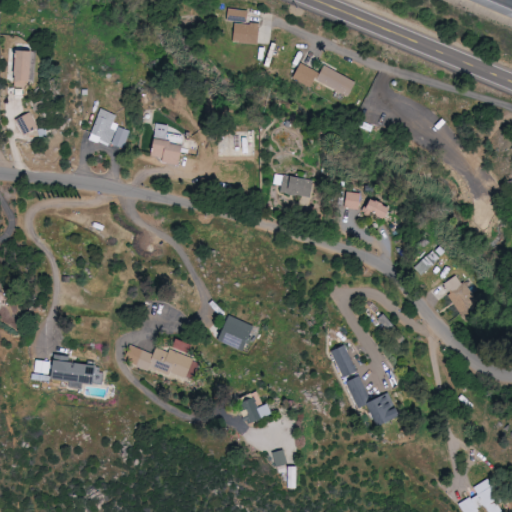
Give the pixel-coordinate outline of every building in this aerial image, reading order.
[(250,11),(229,8),(228,21),(248,23),(250,11)] [(259,45),(262,26),(237,22),(234,40),(259,45)] [(21,82),(36,83),(38,52),(22,51),(21,82)] [(314,87),(320,72),(301,65),(295,80),(314,87)] [(350,97),(357,83),(326,66),(319,81),(350,97)] [(126,150),(132,130),(115,124),(118,114),(102,109),(92,140),(126,150)] [(26,136),(42,129),(35,114),(20,120),(26,136)] [(182,166),(185,146),(181,146),(182,136),(169,134),(170,126),(157,124),(153,156),(164,158),(163,163),(182,166)] [(282,192),(313,198),(316,181),(286,175),(282,192)] [(357,210),(359,193),(345,191),(342,207),(357,210)] [(382,219),(386,207),(365,199),(360,211),(382,219)] [(441,285),(459,312),(475,301),(457,274),(441,285)] [(375,319),(390,333),(395,327),(380,314),(375,319)] [(243,350),(251,324),(229,317),(220,343),(243,350)] [(342,377),(356,372),(344,345),(331,350),(342,377)] [(195,358),(156,348),(155,354),(130,347),(127,360),(138,363),(137,366),(189,380),(195,358)] [(52,380),(71,382),(71,388),(84,389),(84,384),(97,385),(99,366),(71,363),(71,357),(54,355),(52,380)] [(34,380),(49,382),(51,362),(35,360),(34,380)] [(374,426),(397,415),(387,392),(370,400),(359,375),(344,382),(356,409),(364,405),(374,426)] [(249,394),(255,407),(261,405),(255,392),(249,394)] [(240,401),(249,422),(269,415),(265,404),(254,408),(250,397),(240,401)] [(458,504),(462,511),(476,511),(475,509),(483,504),(487,511),(502,511),(498,503),(501,501),(488,479),(473,487),(477,493),(458,504)]
